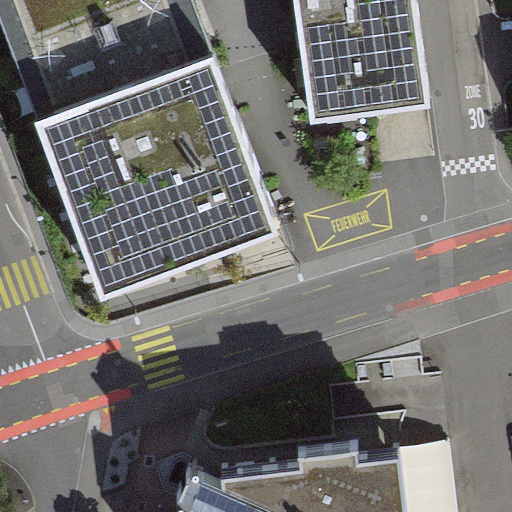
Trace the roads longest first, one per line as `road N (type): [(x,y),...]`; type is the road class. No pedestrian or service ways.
road 1 (residential): [(57,389),(492,258)]
road 2 (residential): [(455,0),(492,258)]
road 3 (residential): [(492,258),(471,304),(501,511)]
road 4 (residential): [(0,240),(57,389)]
road 5 (residential): [(57,389),(43,511)]
